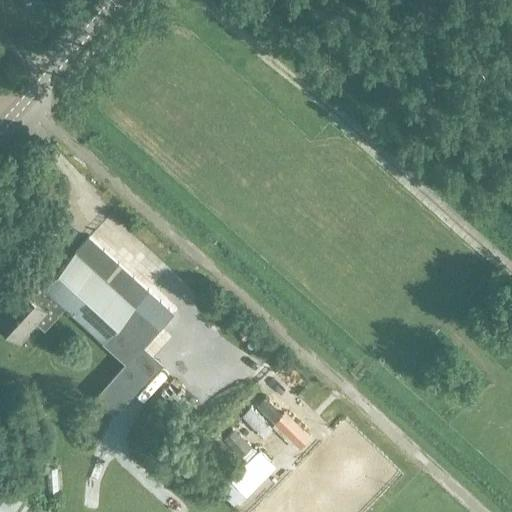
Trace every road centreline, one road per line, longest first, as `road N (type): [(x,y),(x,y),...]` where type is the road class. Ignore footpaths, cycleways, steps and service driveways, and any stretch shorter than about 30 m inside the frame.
road 1 (track): [(27,106),(477,511)]
road 2 (track): [(511,270),(211,0)]
road 3 (tertiary): [(0,136),(126,0)]
